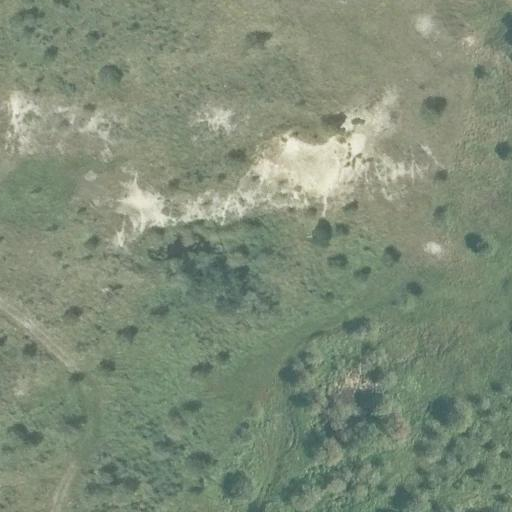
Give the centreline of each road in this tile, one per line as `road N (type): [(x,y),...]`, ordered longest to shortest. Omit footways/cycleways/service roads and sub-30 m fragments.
road 1 (track): [(52,511),(88,428),(83,383),(0,305)]
road 2 (track): [(256,511),(273,466),(290,345),(355,315)]
